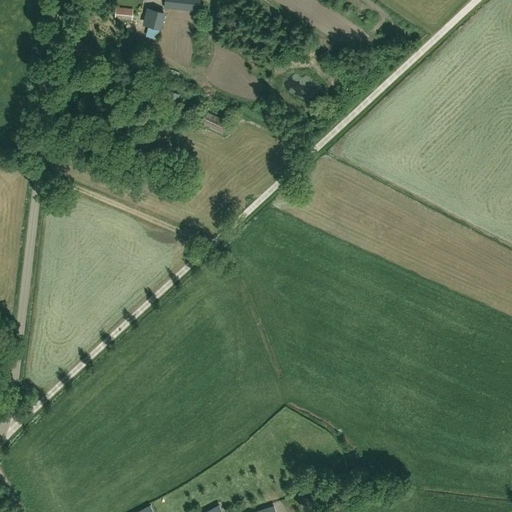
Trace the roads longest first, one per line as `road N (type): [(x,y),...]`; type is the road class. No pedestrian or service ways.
road 1 (unclassified): [(0,439),(58,0)]
road 2 (unclassified): [(212,243),(477,0)]
road 3 (track): [(0,440),(212,243)]
road 4 (track): [(39,172),(212,243)]
